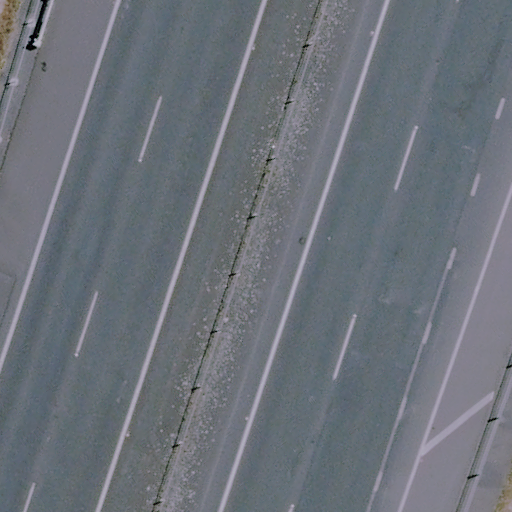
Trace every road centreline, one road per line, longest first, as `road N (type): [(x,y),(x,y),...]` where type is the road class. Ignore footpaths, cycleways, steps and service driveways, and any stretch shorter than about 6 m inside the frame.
road 1 (motorway): [(25,511),(198,0)]
road 2 (motorway): [(458,0),(287,511)]
